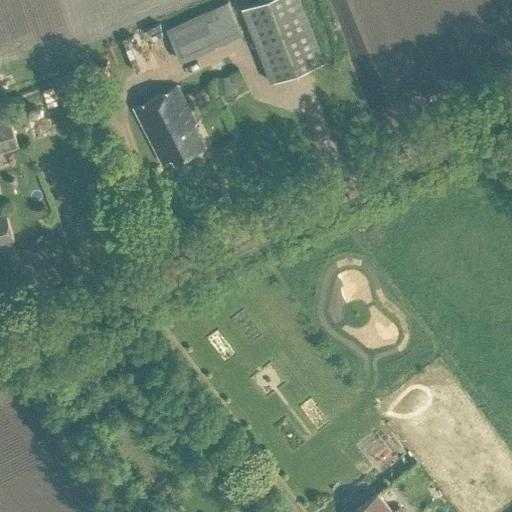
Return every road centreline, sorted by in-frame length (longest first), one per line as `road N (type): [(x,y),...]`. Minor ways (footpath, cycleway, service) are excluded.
road 1 (unclassified): [(0,348),(511,95)]
road 2 (unknown): [(137,280),(306,511)]
road 3 (unknown): [(107,295),(256,511)]
